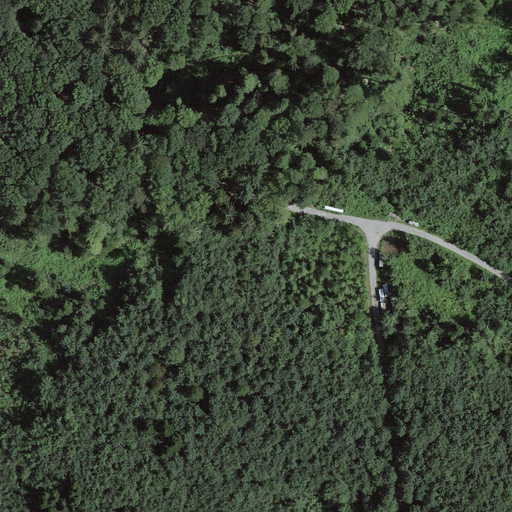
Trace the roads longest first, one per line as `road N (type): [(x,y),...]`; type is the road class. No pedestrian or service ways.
road 1 (track): [(0,112),(73,128),(270,202),(422,231),(511,282)]
road 2 (track): [(366,222),(405,511)]
